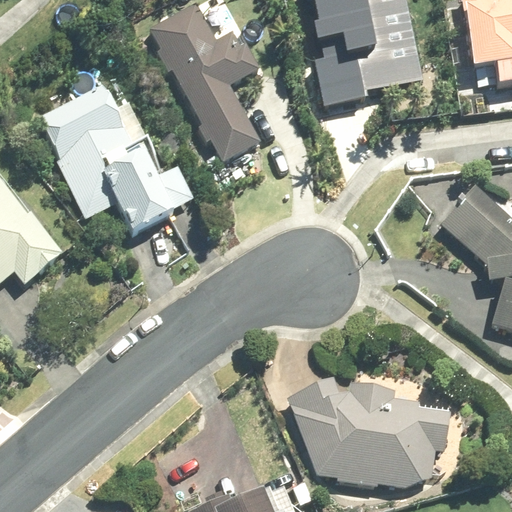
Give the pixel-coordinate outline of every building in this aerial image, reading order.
[(305,0),(320,68),(311,70),(321,116),(368,107),(361,77),(421,65),(409,6),(368,14),(365,0),(305,0)] [(511,0),(461,0),(472,77),(496,74),(498,94),(511,91),(511,0)] [(217,160),(222,169),(260,149),(230,93),(259,75),(245,51),(241,55),(232,39),(216,48),(195,10),(149,36),(160,55),(156,58),(168,79),(172,77),(202,131),(198,133),(206,148),(210,146),(217,160)] [(174,219),(173,216),(200,201),(184,169),(162,181),(146,146),(134,151),(103,91),(37,125),(58,165),(54,167),(84,224),(115,207),(133,242),(174,219)] [(211,176),(222,169),(217,160),(206,166),(211,176)] [(511,225),(475,193),(440,232),(485,270),(489,290),(505,288),(491,330),(511,336),(511,225)] [(0,289),(13,279),(24,293),(62,264),(30,224),(26,227),(0,194),(0,289)] [(316,481),(337,484),(337,487),(376,493),(377,490),(404,495),(431,484),(435,457),(446,458),(451,421),(419,417),(419,410),(394,406),(395,399),(350,392),(349,403),(339,402),(333,386),(287,404),(316,481)] [(304,490),(293,495),(299,511),(311,506),(304,490)] [(263,511),(263,510),(256,511),(228,511),(222,497),(204,505),(206,511),(263,511)]
